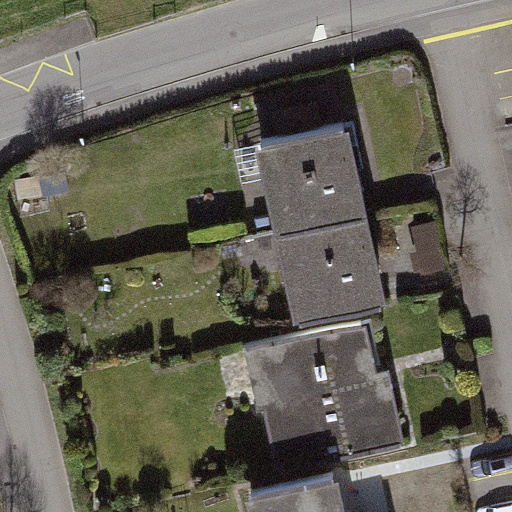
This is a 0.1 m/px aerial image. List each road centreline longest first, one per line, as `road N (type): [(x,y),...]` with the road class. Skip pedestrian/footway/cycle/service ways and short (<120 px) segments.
road 1 (residential): [(0,114),(379,0)]
road 2 (residential): [(461,0),(511,248)]
road 3 (residential): [(0,316),(52,511)]
